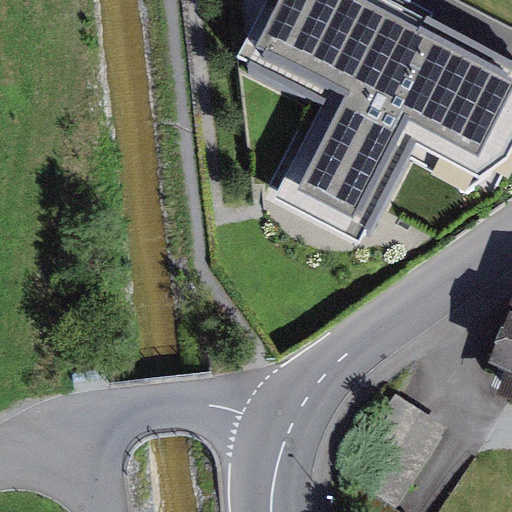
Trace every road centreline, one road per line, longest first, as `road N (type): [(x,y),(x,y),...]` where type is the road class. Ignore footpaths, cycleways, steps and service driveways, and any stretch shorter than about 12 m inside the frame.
road 1 (residential): [(289,428),(341,358),(511,238)]
road 2 (residential): [(91,428),(205,408),(244,411),(289,428)]
